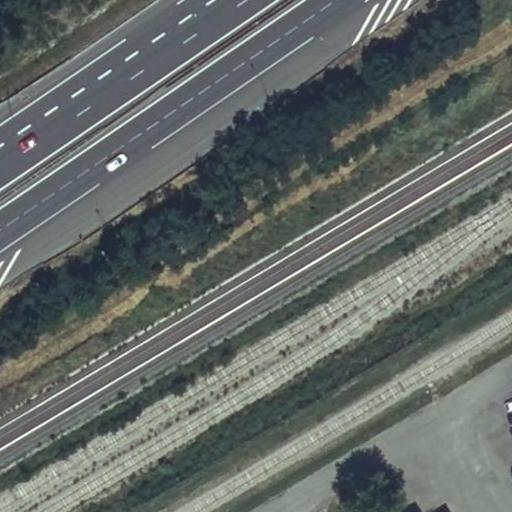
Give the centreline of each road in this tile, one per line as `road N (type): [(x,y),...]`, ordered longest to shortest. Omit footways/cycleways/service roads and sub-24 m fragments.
road 1 (motorway): [(0,223),(330,0)]
road 2 (motorway): [(226,0),(0,158)]
